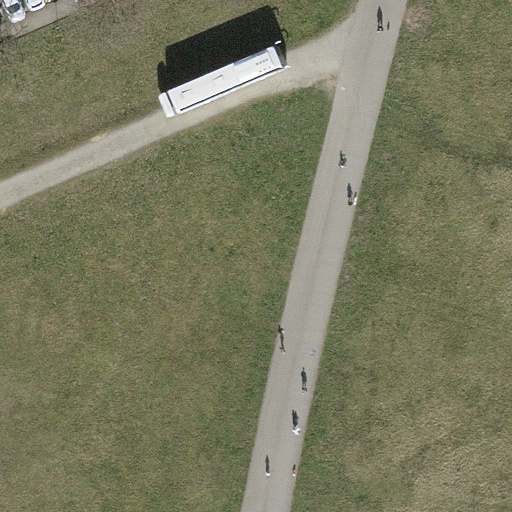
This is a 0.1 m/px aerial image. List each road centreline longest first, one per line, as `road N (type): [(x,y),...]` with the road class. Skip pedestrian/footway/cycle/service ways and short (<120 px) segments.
road 1 (track): [(269,511),(383,0)]
road 2 (track): [(376,30),(0,191)]
